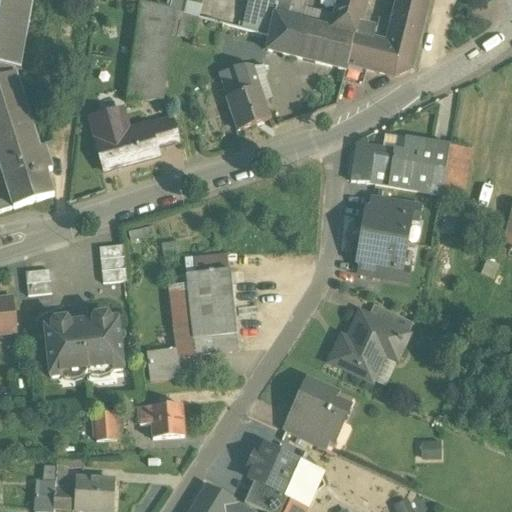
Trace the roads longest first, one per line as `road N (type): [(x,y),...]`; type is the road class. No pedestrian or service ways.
road 1 (residential): [(336,136),(320,282),(171,511)]
road 2 (tertiary): [(0,246),(336,136)]
road 3 (tertiary): [(336,136),(511,30)]
